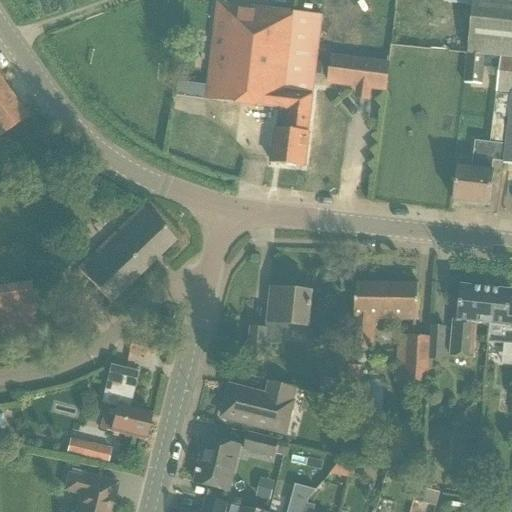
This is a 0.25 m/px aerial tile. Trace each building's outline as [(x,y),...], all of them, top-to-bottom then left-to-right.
[(511,0),(472,0),(466,54),(484,56),(499,58),(511,59),(511,0)] [(218,4),(208,81),(206,101),(278,110),(271,165),(303,169),(304,166),(319,168),(321,152),(305,150),(322,17),(218,4)] [(484,56),(466,54),(462,84),(480,86),(484,56)] [(388,64),(331,57),(328,85),(385,92),(388,64)] [(457,167),(453,203),(489,207),(493,172),(491,172),(492,162),(503,163),(503,165),(511,166),(511,59),(499,58),(489,143),(473,141),(470,169),(457,167)] [(0,137),(10,130),(26,119),(0,82),(0,137)] [(247,187),(250,167),(237,164),(234,185),(247,187)] [(174,242),(142,208),(78,271),(110,304),(174,242)] [(0,349),(38,344),(29,283),(0,287),(0,349)] [(387,284),(356,284),(349,349),(372,351),(376,321),(387,321),(387,284)] [(387,284),(387,321),(417,321),(418,285),(387,284)] [(461,286),(459,306),(457,322),(453,322),(449,358),(471,360),(475,325),(486,326),(488,305),(482,305),(484,289),(461,286)] [(511,291),(484,289),(482,305),(488,305),(486,326),(488,326),(486,344),(511,346),(511,299),(511,300),(511,291)] [(248,356),(263,357),(264,345),(279,346),(281,327),(308,330),(311,304),(310,304),(311,294),(281,291),(281,298),(270,297),(266,331),(250,330),(248,356)] [(168,341),(172,324),(158,320),(153,338),(168,341)] [(431,328),(429,361),(442,362),(444,329),(431,328)] [(429,338),(398,336),(394,382),(426,384),(429,338)] [(348,360),(325,358),(323,391),(345,393),(348,360)] [(143,441),(150,415),(128,409),(137,374),(110,367),(101,404),(106,405),(99,431),(143,441)] [(222,418),(241,423),(284,434),(292,404),(290,403),(293,389),(270,383),(266,397),(230,388),(222,418)] [(277,444),(248,436),(244,451),(273,458),(274,455),(286,458),(289,445),(278,442),(277,444)] [(194,484),(214,489),(227,492),(239,447),(209,440),(204,463),(200,462),(194,484)] [(85,445),(82,459),(106,464),(109,451),(85,445)] [(344,459),(411,460),(411,449),(344,449),(344,459)] [(339,464),(329,475),(349,478),(351,467),(339,464)] [(423,464),(422,491),(430,492),(430,487),(435,488),(436,465),(423,464)] [(76,497),(72,511),(108,511),(111,502),(112,502),(117,484),(83,476),(82,478),(67,474),(62,493),(76,497)] [(256,511),(243,508),(241,511),(303,511),(304,510),(306,511),(308,500),(316,491),(294,485),(287,511),(256,511)] [(437,497),(416,493),(414,503),(435,508),(437,497)] [(221,511),(224,503),(206,499),(202,511),(221,511)]
